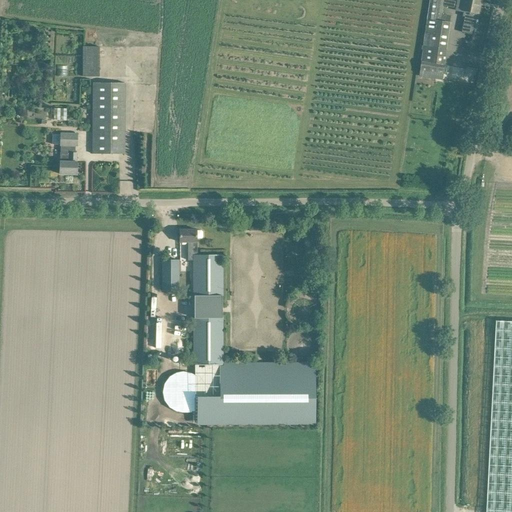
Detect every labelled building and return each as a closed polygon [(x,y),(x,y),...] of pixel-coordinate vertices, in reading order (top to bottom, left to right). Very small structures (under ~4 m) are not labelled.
[(429,0),(419,75),(418,77),(442,80),(445,66),(443,65),(450,22),(440,21),(442,6),(442,0),(429,0)] [(450,0),(442,0),(442,6),(455,8),(455,9),(467,12),(463,33),(473,35),(477,14),(479,0),(456,0),(457,1),(450,0)] [(99,77),(99,47),(82,48),(83,77),(99,77)] [(125,154),(124,123),(124,83),(92,83),(92,154),(125,154)] [(62,87),(62,96),(82,96),(82,87),(62,87)] [(60,104),(60,114),(71,114),(71,104),(60,104)] [(60,153),(60,164),(59,174),(76,175),(77,162),(76,162),(77,153),(75,153),(75,146),(77,146),(77,134),(60,133),(60,146),(60,153)] [(73,348),(75,225),(53,225),(53,238),(43,238),(42,265),(32,265),(32,276),(27,276),(27,302),(38,303),(37,338),(48,338),(48,337),(60,337),(60,348),(73,348)] [(196,230),(179,230),(179,240),(180,243),(186,243),(188,243),(189,242),(189,260),(196,260),(197,260),(197,256),(197,242),(196,242),(196,238),(201,238),(202,237),(202,232),(201,230),(196,230)] [(197,260),(196,260),(196,365),(220,365),(220,256),(197,256),(197,260)] [(179,260),(162,260),(162,291),(179,291),(179,271),(179,260)] [(511,511),(511,321),(506,321),(496,321),(486,511),(511,511)] [(160,381),(156,389),(157,394),(157,398),(159,402),(161,405),(164,408),(169,410),(175,410),(178,410),(178,418),(313,417),(315,365),(220,365),(196,365),(179,364),(179,379),(172,378),(166,379),(160,381)]
